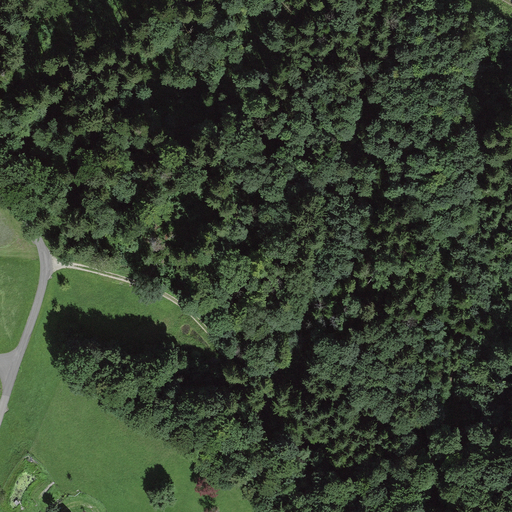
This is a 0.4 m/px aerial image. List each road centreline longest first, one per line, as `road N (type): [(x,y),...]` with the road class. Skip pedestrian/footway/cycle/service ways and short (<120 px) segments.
road 1 (track): [(45,261),(152,287),(186,307),(235,356),(398,426),(511,434)]
road 2 (unclassified): [(0,409),(45,261),(0,167)]
